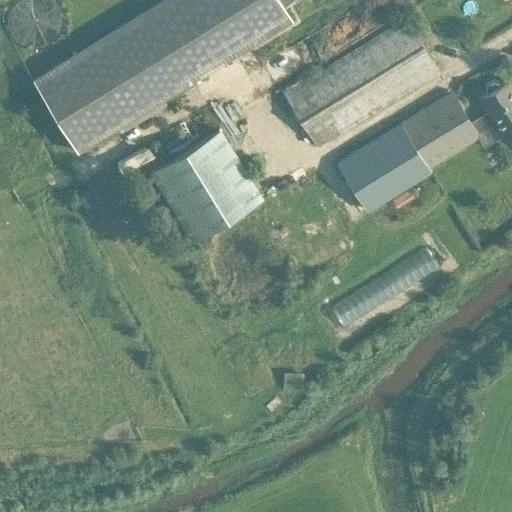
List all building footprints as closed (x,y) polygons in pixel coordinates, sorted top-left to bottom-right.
[(293,17),(284,3),(288,0),(156,0),(33,76),(77,148),(293,17)] [(284,92),(316,145),(439,69),(407,17),(284,92)] [(402,122),(339,161),(369,208),(431,170),(428,165),(462,145),(479,134),(483,142),(502,132),(509,144),(511,142),(511,86),(508,79),(500,84),(498,80),(493,79),(486,83),(485,88),(488,91),(480,96),(487,108),(492,116),(474,127),(469,119),(452,91),(402,122)] [(153,166),(195,234),(262,193),(221,126),(153,166)] [(314,183),(204,250),(246,318),(355,252),(314,183)]
